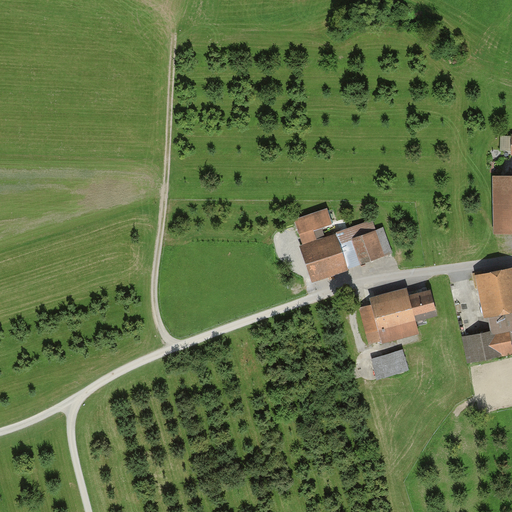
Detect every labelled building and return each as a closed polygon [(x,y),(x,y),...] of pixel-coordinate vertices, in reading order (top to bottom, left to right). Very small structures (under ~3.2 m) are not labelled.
[(511,175),(494,176),(495,232),(511,231),(511,175)] [(313,231),(331,226),(326,212),(293,222),(300,246),(317,241),(313,231)] [(383,225),(352,237),(362,264),(394,252),(383,225)] [(347,272),(334,236),(300,248),(313,284),(347,272)] [(511,312),(511,268),(473,276),(481,319),(511,312)] [(416,337),(404,290),(367,300),(369,306),(359,308),(368,344),(378,342),(379,347),(416,337)] [(431,292),(410,296),(414,317),(435,313),(431,292)] [(511,313),(483,320),(485,332),(464,337),(470,365),(511,356),(511,313)] [(377,381),(409,373),(404,353),(372,361),(377,381)]
